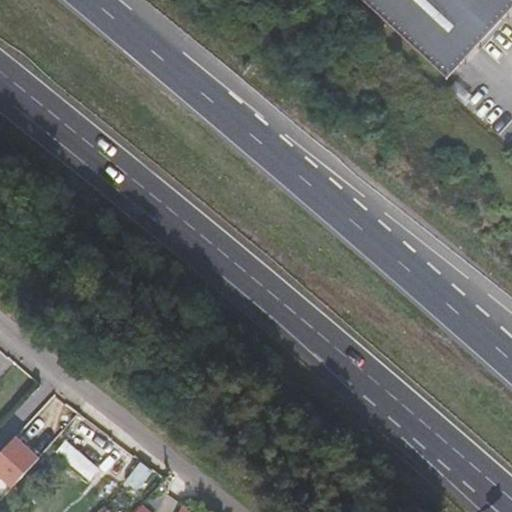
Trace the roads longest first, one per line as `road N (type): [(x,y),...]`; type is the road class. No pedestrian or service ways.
road 1 (trunk): [(0,69),(511,502)]
road 2 (trunk): [(511,361),(89,0)]
road 3 (residential): [(0,338),(231,511)]
